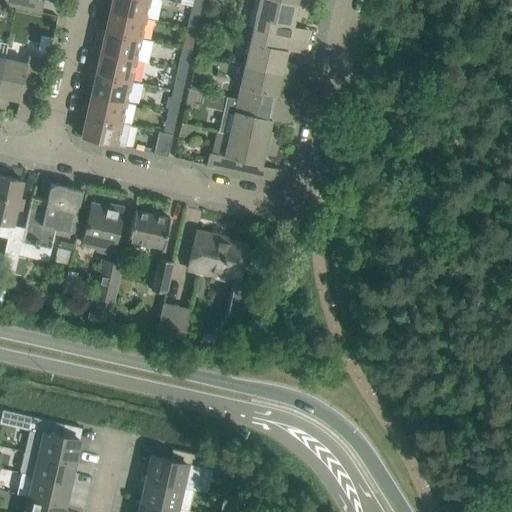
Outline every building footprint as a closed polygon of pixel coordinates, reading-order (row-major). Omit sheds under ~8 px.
[(0,0),(0,3),(22,8),(24,0),(0,0)] [(111,0),(109,9),(145,17),(148,0),(111,0)] [(285,0),(259,0),(253,29),(290,38),(296,11),(307,14),(309,5),(285,0)] [(109,9),(105,30),(140,38),(145,17),(109,9)] [(191,13),(188,27),(196,29),(199,14),(191,13)] [(185,41),(192,43),(196,29),(188,27),(185,41)] [(253,29),(245,64),(293,75),(295,66),(284,64),(290,38),(253,29)] [(135,59),(140,38),(105,30),(100,51),(135,59)] [(100,51),(95,72),(131,80),(135,59),(100,51)] [(4,57),(0,75),(0,107),(2,108),(4,97),(30,103),(41,57),(28,54),(26,62),(4,57)] [(186,71),(189,56),(182,55),(178,69),(186,71)] [(245,64),(237,99),(274,107),(280,81),(291,83),(293,75),(245,64)] [(183,85),(186,71),(178,69),(175,83),(183,85)] [(95,72),(90,93),(126,101),(131,80),(95,72)] [(195,104),(196,99),(198,90),(189,88),(186,102),(195,104)] [(222,112),(218,131),(229,133),(277,144),(279,136),(268,133),(274,107),(237,99),(204,91),(200,107),(222,112)] [(121,122),(126,101),(90,93),(86,114),(121,122)] [(172,97),(169,111),(177,113),(180,99),(172,97)] [(166,125),(173,127),(177,113),(169,111),(166,125)] [(86,114),(81,136),(124,146),(129,124),(121,122),(86,114)] [(229,133),(218,131),(216,130),(211,154),(208,154),(206,165),(259,176),(264,150),(275,153),(277,144),(229,133)] [(167,156),(172,134),(158,131),(153,153),(167,156)] [(0,222),(1,223),(0,227),(0,235),(7,237),(0,269),(14,273),(18,254),(21,239),(24,227),(23,232),(10,229),(11,225),(13,225),(23,181),(0,175),(0,222)] [(51,183),(49,190),(47,200),(31,196),(24,227),(21,239),(51,246),(56,228),(72,232),(82,190),(64,186),(51,183)] [(123,207),(117,206),(116,209),(91,203),(83,238),(98,242),(96,250),(112,253),(123,207)] [(134,210),(128,240),(163,248),(170,218),(134,210)] [(215,275),(215,272),(239,278),(246,244),(217,237),(218,235),(196,230),(187,268),(215,275)] [(57,246),(54,260),(67,263),(71,249),(57,246)] [(172,261),(158,258),(151,289),(165,292),(172,261)] [(94,287),(87,316),(109,321),(122,263),(109,260),(102,289),(94,287)] [(190,308),(163,302),(156,333),(183,340),(190,308)] [(29,416),(26,428),(31,430),(36,431),(39,418),(29,416)] [(31,430),(26,451),(74,462),(79,438),(62,434),(64,423),(39,418),(36,431),(31,430)] [(203,455),(197,454),(172,448),(169,459),(151,455),(146,478),(195,490),(196,489),(193,488),(198,467),(201,467),(203,455)] [(21,472),(34,475),(69,483),(74,462),(26,451),(21,472)] [(34,475),(29,496),(64,504),(69,483),(34,475)] [(195,490),(146,478),(141,499),(177,507),(189,510),(194,490),(195,490)] [(25,511),(62,511),(64,504),(29,496),(25,511)] [(189,511),(189,510),(177,507),(141,499),(138,511),(189,511)]
